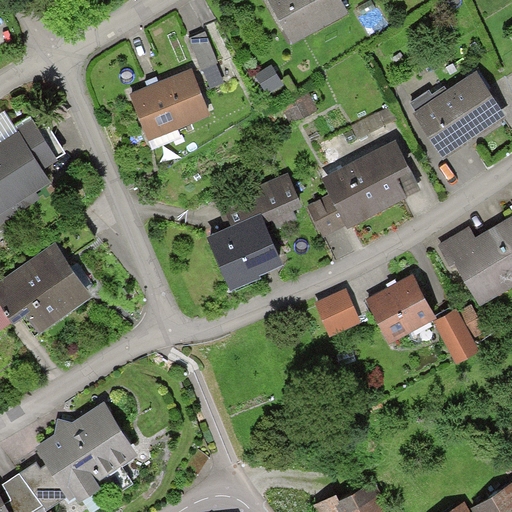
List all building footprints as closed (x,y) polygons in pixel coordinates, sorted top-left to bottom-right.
[(301,28),(342,6),(339,0),(272,0),(288,29),(299,23),(301,28)] [(208,30),(191,37),(210,89),(227,83),(208,30)] [(440,160),(505,116),(472,68),(407,112),(440,160)] [(191,69),(125,96),(145,143),(210,117),(191,69)] [(63,150),(40,111),(14,126),(22,138),(0,151),(0,219),(37,198),(27,182),(44,172),(39,164),(63,150)] [(340,229),(413,193),(386,139),(312,176),(323,199),(306,207),(320,235),(338,226),(340,229)] [(197,237),(219,288),(277,263),(262,226),(299,210),(284,175),(223,200),(233,223),(197,237)] [(469,308),(511,283),(511,235),(503,218),(465,240),(459,229),(423,249),(436,272),(446,267),(469,308)] [(85,299),(50,248),(0,281),(0,332),(19,320),(30,337),(85,299)] [(409,272),(359,299),(383,345),(434,319),(409,272)] [(355,323),(341,292),(310,306),(324,338),(355,323)] [(456,364),(481,354),(464,309),(439,318),(456,364)] [(9,472),(37,511),(45,511),(134,451),(104,407),(9,472)] [(0,478),(0,511),(37,511),(9,472),(0,478)] [(511,511),(511,477),(460,508),(461,511),(511,511)] [(384,511),(366,482),(315,511),(461,511),(460,508),(453,511),(384,511)]
